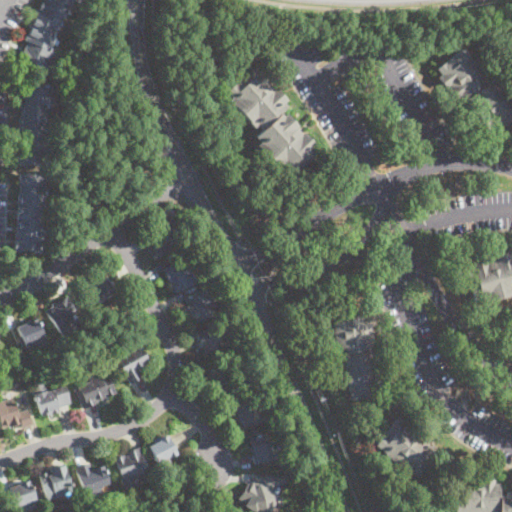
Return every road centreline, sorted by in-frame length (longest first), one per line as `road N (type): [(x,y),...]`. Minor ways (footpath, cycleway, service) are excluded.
road 1 (residential): [(394,178),(375,185),(450,317),(511,380),(503,165),(440,163),(394,178)]
road 2 (tertiary): [(135,0),(139,53),(156,106),(283,368),(342,511)]
road 3 (residential): [(0,459),(119,429),(169,394),(172,345),(109,227)]
road 4 (residential): [(0,296),(73,253),(185,165)]
road 5 (residential): [(244,289),(344,255),(370,228),(382,198)]
road 6 (residential): [(375,185),(234,265)]
